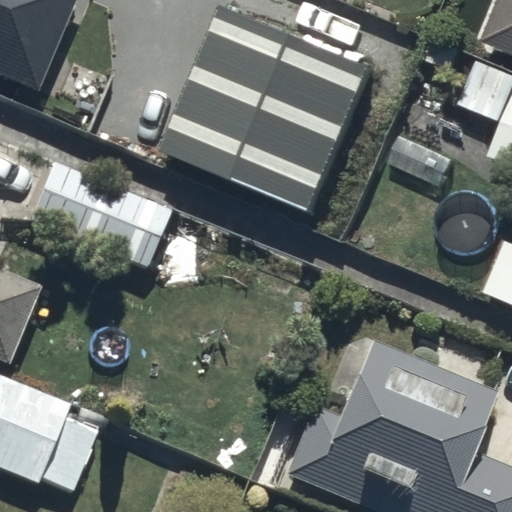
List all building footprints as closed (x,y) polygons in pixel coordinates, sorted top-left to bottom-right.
[(0,0),(0,87),(40,105),(83,6),(68,0),(0,0)] [(227,13),(168,164),(312,220),(369,74),(361,71),(377,33),(292,0),(237,0),(232,15),(227,13)] [(214,0),(177,0),(210,12),(214,0)] [(511,0),(505,0),(490,38),(511,46),(511,0)] [(511,164),(511,68),(478,55),(459,101),(503,119),(488,155),(511,164)] [(168,209),(46,159),(23,216),(145,266),(168,209)] [(511,236),(506,234),(485,286),(511,297),(511,236)] [(0,356),(7,359),(39,282),(0,269),(0,356)] [(313,409),(284,473),(376,511),(511,511),(511,469),(469,453),(492,395),(367,341),(334,417),(313,409)] [(67,403),(0,375),(0,467),(33,481),(35,477),(72,492),(97,431),(62,417),(67,403)]
